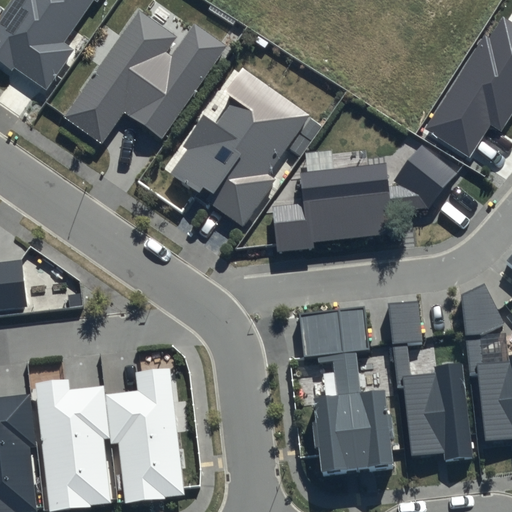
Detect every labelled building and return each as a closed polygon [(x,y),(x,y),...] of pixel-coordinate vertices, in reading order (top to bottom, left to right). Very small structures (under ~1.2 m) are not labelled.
[(0,64),(11,72),(15,68),(46,89),(73,51),(62,43),(92,0),(96,0),(98,1),(98,0),(9,0),(0,14),(0,64)] [(177,36),(140,10),(65,117),(101,143),(124,111),(161,137),(226,46),(193,24),(171,55),(167,52),(177,36)] [(511,22),(504,18),(490,39),(484,35),(425,130),(470,158),(491,125),(502,132),(511,115),(511,22)] [(311,114),(244,68),(228,90),(236,96),(216,125),(203,116),(181,146),(186,150),(168,177),(243,228),(278,178),(271,173),(311,114)] [(386,163),(298,171),(301,203),(272,206),(276,252),(313,249),(312,241),(394,234),(392,212),(430,209),(458,167),(419,142),(393,181),(399,185),(388,186),(386,163)] [(0,311),(29,308),(23,258),(0,260),(0,311)] [(505,325),(485,284),(461,295),(469,378),(478,377),(485,442),(511,439),(511,356),(509,357),(507,333),(488,335),(487,334),(505,325)] [(424,341),(420,300),(389,303),(397,388),(405,388),(411,455),(445,452),(446,460),(473,457),(464,363),(434,366),(435,373),(411,376),(407,343),(424,341)] [(370,349),(365,305),(298,312),(303,359),(316,357),(317,364),(333,362),(337,395),(312,398),(315,422),(313,423),(315,447),(320,446),(322,471),(394,463),(391,439),(395,438),(392,414),(389,414),(386,390),(360,392),(356,351),(370,349)] [(185,496),(170,367),(136,371),(138,389),(106,393),(112,445),(116,445),(123,503),(185,496)] [(68,381),(35,384),(49,510),(111,503),(104,437),(109,437),(103,385),(69,388),(68,381)] [(0,511),(22,511),(37,511),(30,445),(35,444),(30,392),(0,395),(0,511)]
